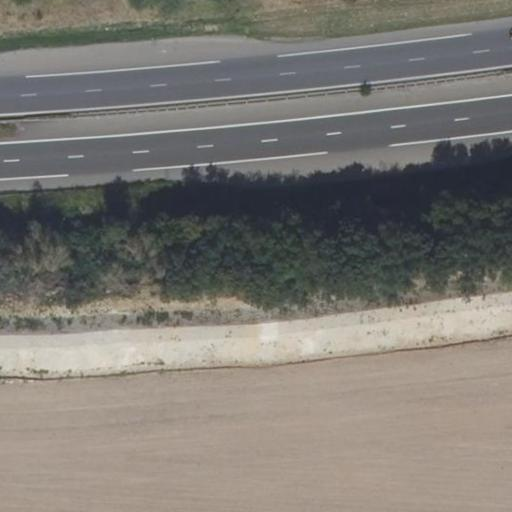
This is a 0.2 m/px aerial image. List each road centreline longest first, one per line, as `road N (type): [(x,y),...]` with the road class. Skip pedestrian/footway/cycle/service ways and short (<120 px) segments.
road 1 (trunk): [(511,48),(0,97)]
road 2 (trunk): [(0,162),(511,114)]
road 3 (track): [(0,339),(511,300)]
